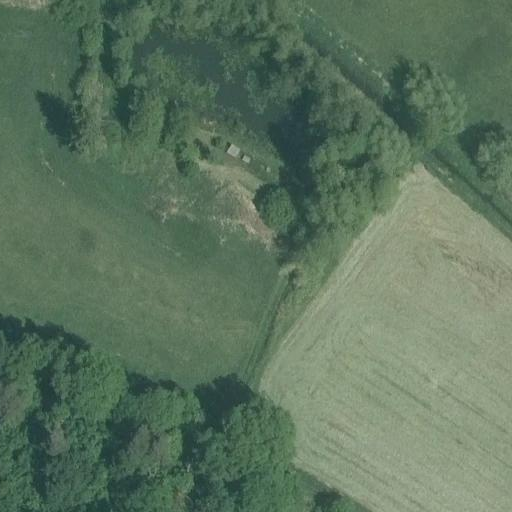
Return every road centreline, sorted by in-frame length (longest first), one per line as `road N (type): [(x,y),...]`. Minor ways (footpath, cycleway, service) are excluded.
road 1 (track): [(264,468),(222,436),(294,243)]
road 2 (track): [(153,511),(264,468),(334,511)]
